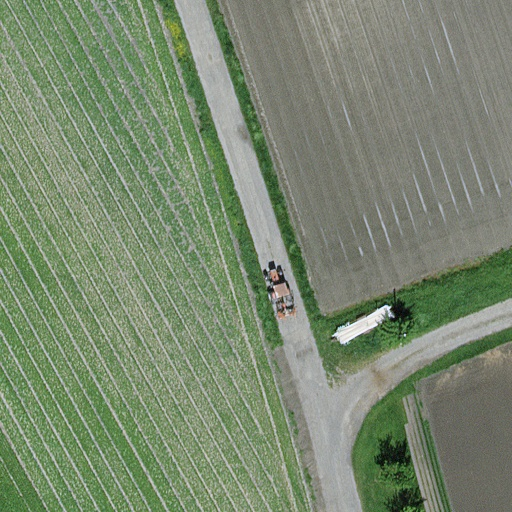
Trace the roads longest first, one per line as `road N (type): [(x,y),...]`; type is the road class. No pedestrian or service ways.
road 1 (track): [(333,438),(190,0)]
road 2 (track): [(511,323),(453,343),(367,392),(333,438)]
